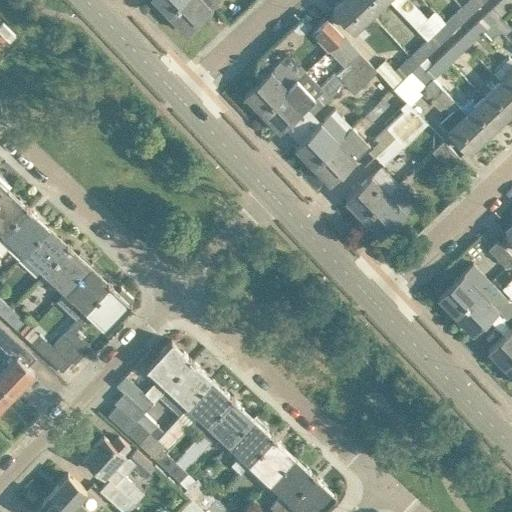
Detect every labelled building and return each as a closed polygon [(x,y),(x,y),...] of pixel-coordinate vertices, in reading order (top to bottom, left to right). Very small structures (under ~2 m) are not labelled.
[(160,0),(170,10),(180,0),(160,0)] [(180,0),(170,10),(186,27),(184,29),(185,31),(217,0),(180,0)] [(339,0),(332,8),(352,29),(360,21),(369,30),(379,21),(370,12),(357,0),(339,0)] [(382,0),(357,0),(370,12),(382,0)] [(456,0),(460,4),(469,14),(484,0),(456,0)] [(511,0),(496,0),(483,13),(500,31),(509,40),(511,37),(511,27),(499,14),(511,0)] [(460,4),(444,20),(453,30),(469,14),(460,4)] [(426,38),(435,47),(453,30),(444,20),(433,9),(425,17),(426,19),(417,28),(426,38)] [(483,13),(458,36),(467,45),(483,31),(491,40),(500,31),(483,13)] [(327,48),(333,43),(342,33),(325,17),(316,25),(310,31),(327,48)] [(367,60),(343,36),(330,49),(344,65),(335,73),(344,82),(367,60)] [(467,45),(458,36),(442,51),(450,61),(467,45)] [(435,47),(426,38),(409,54),(417,62),(427,54),(435,47)] [(442,51),(432,60),(423,68),(440,86),(458,70),(450,61),(442,51)] [(374,67),(375,67),(391,86),(417,62),(409,54),(394,68),(384,58),(374,67)] [(427,54),(417,62),(391,86),(398,92),(423,68),(432,60),(427,54)] [(511,58),(508,54),(491,69),(499,78),(511,91),(511,58)] [(246,94),(248,92),(264,109),(296,77),(279,59),(244,93),(246,94)] [(376,69),(367,60),(344,82),(353,91),(376,69)] [(423,68),(398,92),(409,105),(410,104),(410,103),(421,92),(418,89),(423,85),(448,111),(439,119),(468,150),(486,133),(465,111),(464,112),(459,106),(440,86),(423,68)] [(321,89),(304,71),(297,78),(296,77),(264,109),(280,125),(278,128),(279,129),(321,89)] [(482,95),(503,117),(511,108),(511,91),(499,78),(482,95)] [(464,112),(465,111),(486,133),(503,117),(482,95),(473,104),(468,98),(459,106),(464,112)] [(386,126),(394,134),(417,111),(410,104),(409,105),(386,126)] [(296,147),(299,145),(314,161),(351,124),(334,108),(295,145),(296,147)] [(383,163),(427,122),(417,111),(394,134),(395,136),(375,154),(383,163)] [(329,182),(364,149),(351,136),(357,130),(351,124),(314,161),(330,178),(328,180),(329,182)] [(460,156),(442,138),(430,150),(448,167),(460,156)] [(346,200),(349,197),(365,214),(397,182),(380,165),(345,198),(346,200)] [(415,201),(401,187),(397,182),(365,214),(381,231),(378,233),(380,234),(415,201)] [(0,235),(28,206),(8,187),(0,194),(0,235)] [(18,257),(23,251),(47,227),(48,225),(28,206),(0,235),(0,254),(7,246),(18,257)] [(48,225),(47,227),(23,251),(44,270),(69,244),(48,225)] [(488,247),(505,265),(511,258),(511,253),(497,238),(488,247)] [(40,282),(48,274),(65,290),(89,263),(69,244),(44,270),(36,279),(40,282)] [(439,297),(442,294),(457,311),(490,280),(472,262),(438,295),(439,297)] [(65,290),(77,301),(68,309),(77,318),(110,282),(89,263),(65,290)] [(511,292),(510,294),(507,298),(490,280),(457,311),(473,328),(471,330),(472,332),(490,315),(498,322),(511,308),(511,292)] [(130,300),(129,301),(110,282),(77,318),(82,322),(90,313),(106,328),(131,302),(130,300)] [(0,312),(2,315),(11,306),(0,295),(0,312)] [(15,327),(24,319),(11,306),(2,315),(15,327)] [(30,319),(19,330),(24,334),(28,329),(34,323),(30,319)] [(0,339),(9,330),(0,322),(0,339)] [(489,350),(492,347),(508,364),(511,359),(511,324),(488,348),(489,350)] [(70,326),(54,343),(71,359),(74,362),(83,352),(90,345),(76,331),(70,326)] [(40,332),(36,336),(28,329),(24,334),(61,369),(71,359),(54,343),(53,344),(40,332)] [(183,350),(172,340),(171,338),(146,365),(157,376),(144,390),(146,392),(137,401),(124,390),(114,401),(117,403),(134,420),(143,411),(159,394),(191,358),(183,350)] [(17,354),(0,371),(0,382),(12,394),(34,371),(17,354)] [(159,394),(179,412),(187,404),(188,404),(210,379),(212,377),(191,358),(159,394)] [(186,426),(196,436),(202,430),(208,423),(233,396),(212,377),(210,379),(188,404),(198,414),(186,426)] [(0,406),(12,394),(0,382),(0,406)] [(233,396),(208,423),(202,430),(211,438),(217,432),(228,442),(253,416),(233,396)] [(163,430),(143,411),(134,420),(117,403),(108,413),(140,443),(146,449),(156,437),(163,430)] [(230,461),(239,470),(248,461),(249,462),(273,435),(253,416),(228,442),(238,452),(230,461)] [(134,462),(145,473),(153,464),(136,447),(127,456),(123,452),(129,445),(118,435),(112,441),(103,433),(83,455),(103,473),(104,473),(109,478),(99,488),(124,511),(134,500),(125,492),(135,482),(124,472),(134,462)] [(294,454),(273,435),(249,462),(270,481),(294,454)] [(146,449),(167,468),(175,459),(161,446),(163,444),(156,437),(146,449)] [(270,504),(272,505),(278,511),(314,473),(294,454),(270,481),(282,492),(270,504)] [(175,459),(167,468),(186,486),(194,478),(175,459)] [(88,490),(68,472),(50,491),(72,511),(86,511),(88,509),(78,500),(88,490)] [(323,481),(314,473),(278,511),(292,511),(297,507),(302,511),(316,511),(336,492),(334,491),(323,481)] [(188,494),(187,496),(202,510),(215,497),(201,484),(203,482),(196,476),(194,478),(186,486),(183,490),(188,494)] [(33,510),(34,511),(72,511),(50,491),(33,510)] [(187,496),(171,511),(204,511),(202,510),(187,496)] [(212,511),(231,511),(215,497),(202,510),(204,511),(209,511),(211,510),(212,511)]
